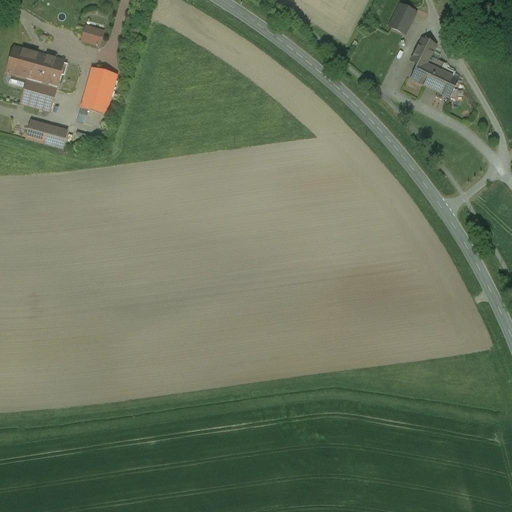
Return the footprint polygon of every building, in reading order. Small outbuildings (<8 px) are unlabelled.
[(402,7),(392,29),(390,28),(404,35),(415,13),(401,6),(401,7),(402,7)] [(473,21),(467,8),(461,10),(467,23),(473,21)] [(461,10),(450,16),(462,44),(474,38),(467,23),(461,10)] [(104,32),(85,27),(81,43),(100,48),(104,32)] [(436,46),(422,40),(412,59),(419,63),(411,80),(449,99),(458,81),(453,78),(455,74),(447,70),(447,69),(446,69),(446,70),(444,74),(440,72),(444,65),(430,58),(436,46)] [(63,63),(14,49),(7,74),(28,80),(56,88),(63,63)] [(116,77),(92,70),(81,109),(93,113),(105,116),(116,77)] [(56,88),(28,80),(21,104),(49,112),(56,88)] [(77,122),(83,123),(86,111),(80,110),(77,122)] [(66,133),(31,124),(27,140),(61,150),(66,133)]
